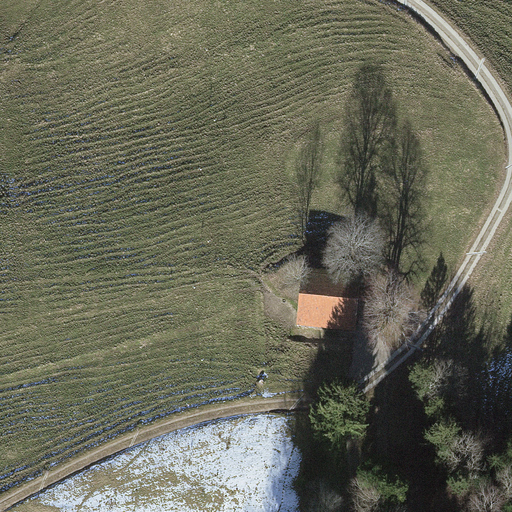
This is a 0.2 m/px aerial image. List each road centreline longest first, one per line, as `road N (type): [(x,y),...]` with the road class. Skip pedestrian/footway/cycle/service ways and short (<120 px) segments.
road 1 (track): [(407,0),(441,28),(494,98),(509,144),(501,188),(463,263),(404,351),(352,395)]
road 2 (track): [(0,510),(164,427),(352,395)]
